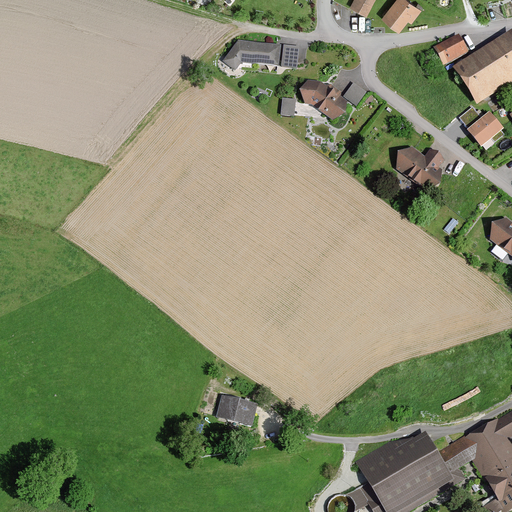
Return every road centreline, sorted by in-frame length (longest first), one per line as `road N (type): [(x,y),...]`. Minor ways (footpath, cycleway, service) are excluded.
road 1 (residential): [(371,40),(367,64),(376,86),(511,189)]
road 2 (unclassified): [(371,40),(511,22)]
